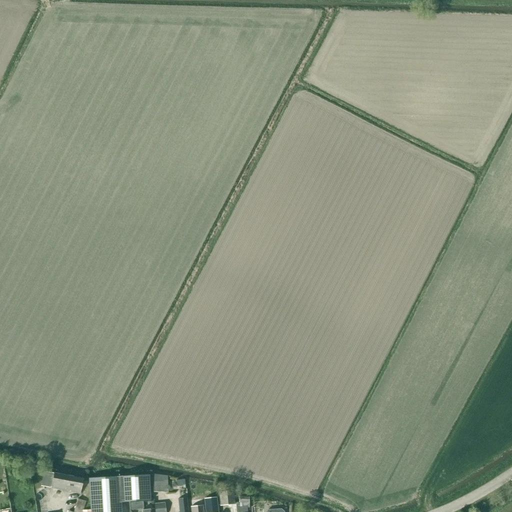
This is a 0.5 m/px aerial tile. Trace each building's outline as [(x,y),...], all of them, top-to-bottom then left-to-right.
[(50,488),(80,494),(83,479),(53,473),(43,471),(40,486),(50,488)] [(153,492),(167,492),(167,476),(152,474),(153,492)] [(120,511),(120,503),(150,501),(148,475),(88,478),(90,510),(90,511),(120,511)] [(218,492),(220,506),(234,504),(233,491),(218,492)] [(216,497),(204,499),(205,505),(205,511),(217,511),(216,503),(216,497)] [(187,511),(186,498),(178,499),(178,511),(187,511)] [(81,511),(85,502),(78,499),(74,511),(71,511),(68,511),(67,511),(81,511)] [(190,506),(190,507),(190,511),(202,511),(202,500),(190,501),(190,502),(188,502),(188,506),(190,506)] [(154,503),(154,511),(165,511),(165,502),(154,503)]
